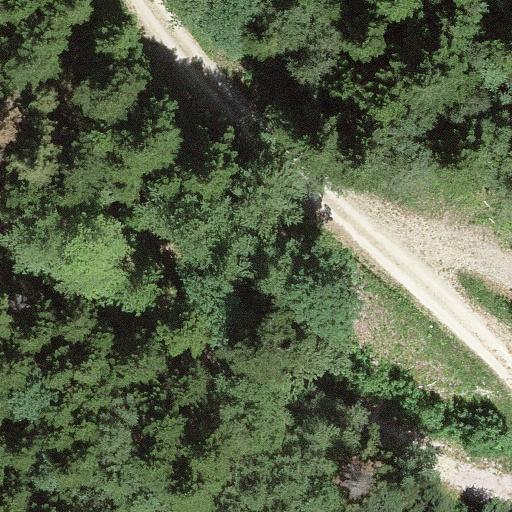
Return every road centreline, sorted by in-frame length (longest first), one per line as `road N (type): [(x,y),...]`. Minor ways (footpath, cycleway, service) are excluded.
road 1 (track): [(511,500),(0,217)]
road 2 (track): [(145,0),(246,131),(354,213),(511,359)]
road 3 (track): [(354,213),(417,222),(511,268)]
